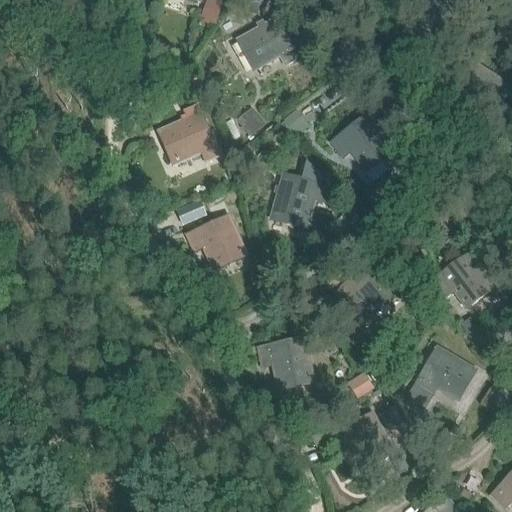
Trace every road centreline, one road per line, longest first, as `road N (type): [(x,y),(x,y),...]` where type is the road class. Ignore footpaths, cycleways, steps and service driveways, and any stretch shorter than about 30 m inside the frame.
road 1 (residential): [(213,332),(112,162),(126,0)]
road 2 (residential): [(489,233),(288,0)]
road 3 (residential): [(213,332),(358,238),(391,230),(489,233)]
road 4 (residential): [(314,511),(213,332)]
road 5 (residential): [(389,511),(449,481),(511,428)]
